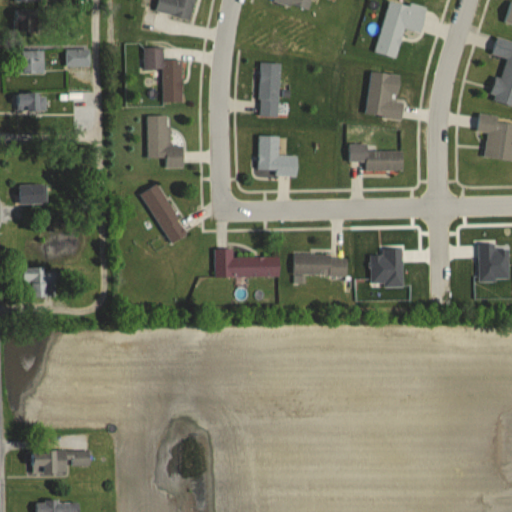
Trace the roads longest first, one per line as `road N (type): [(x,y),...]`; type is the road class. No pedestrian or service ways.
road 1 (residential): [(231,0),(221,71),(221,208),(511,203)]
road 2 (residential): [(469,0),(438,113),(440,299)]
